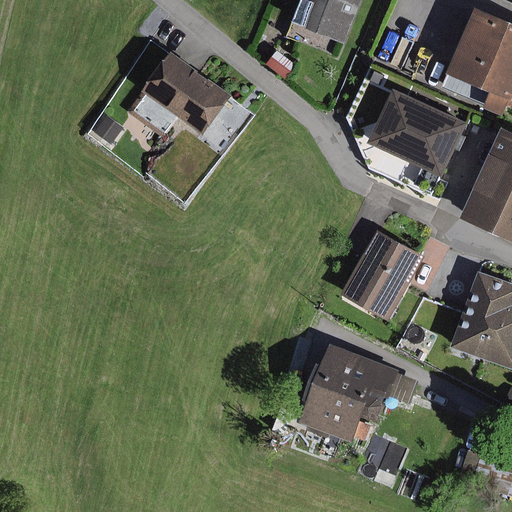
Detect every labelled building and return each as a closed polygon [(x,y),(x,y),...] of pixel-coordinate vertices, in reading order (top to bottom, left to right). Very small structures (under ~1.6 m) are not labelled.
[(307,0),(298,23),(348,44),(366,0),(307,0)] [(511,20),(487,10),(459,75),(500,92),(492,109),(511,118),(511,117),(511,20)] [(299,66),(281,52),(270,65),(288,79),(299,66)] [(237,97),(178,53),(151,89),(149,87),(130,112),(164,138),(181,116),(207,136),(237,97)] [(474,123),(400,89),(374,144),(425,168),(417,185),(435,193),(444,176),(448,178),(474,123)] [(127,128),(110,116),(97,133),(114,145),(127,128)] [(511,129),(510,129),(470,219),(511,238),(511,129)] [(393,321),(428,257),(383,232),(348,296),(393,321)] [(511,282),(485,273),(458,348),(511,367),(511,282)] [(360,444),(371,418),(385,423),(395,397),(411,404),(420,381),(404,375),(405,372),(339,346),(331,366),(327,364),(312,401),(316,402),(307,423),(360,444)] [(511,438),(504,436),(499,453),(473,445),(462,481),(511,496),(511,438)]
